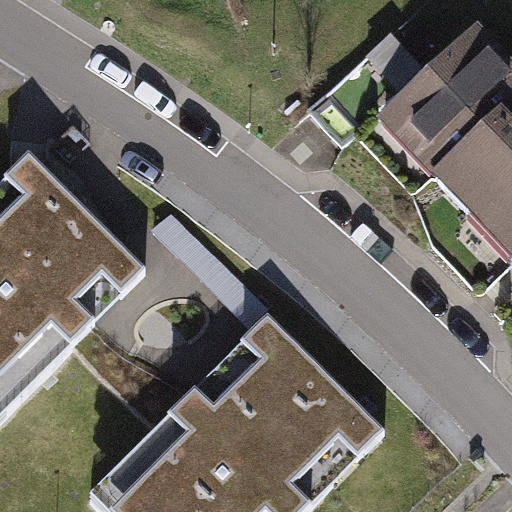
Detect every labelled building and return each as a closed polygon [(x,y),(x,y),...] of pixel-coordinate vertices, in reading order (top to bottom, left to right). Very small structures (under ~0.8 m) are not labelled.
[(511,71),(478,35),(397,112),(451,168),(437,181),(473,219),(484,208),(511,237),(511,71)] [(366,60),(398,94),(420,73),(388,39),(366,60)] [(0,425),(146,281),(28,164),(0,191),(0,425)] [(266,316),(171,220),(153,238),(248,333),(266,316)] [(316,511),(384,444),(267,328),(90,505),(96,511),(316,511)]
